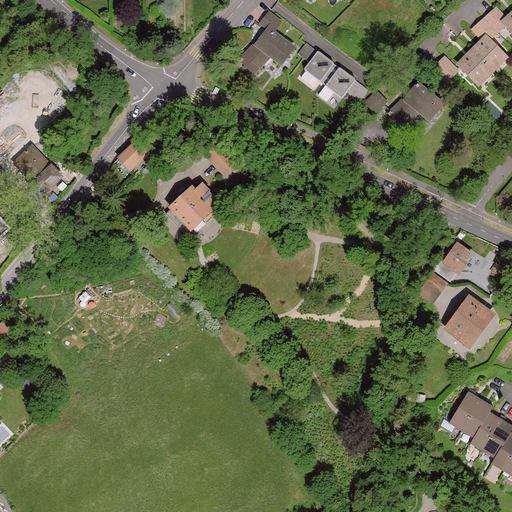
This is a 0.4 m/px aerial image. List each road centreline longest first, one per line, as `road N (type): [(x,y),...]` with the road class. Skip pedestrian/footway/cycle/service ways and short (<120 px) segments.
road 1 (tertiary): [(166,87),(463,221)]
road 2 (tertiary): [(0,289),(166,87)]
road 3 (tertiary): [(45,0),(166,87)]
